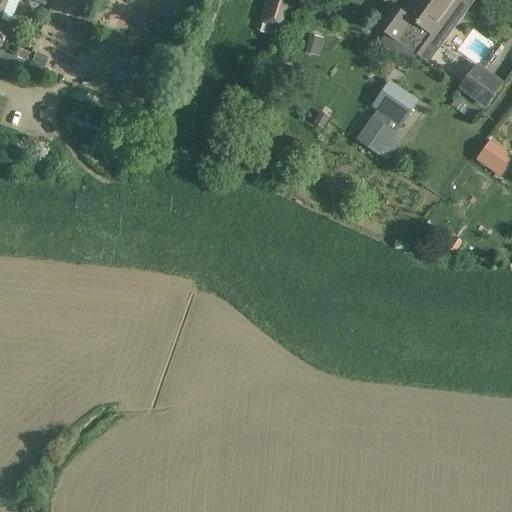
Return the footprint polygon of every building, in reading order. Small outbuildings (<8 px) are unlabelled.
[(47,0),(23,0),(44,9),(47,0)] [(266,0),(259,22),(261,22),(261,25),(285,32),(285,30),(287,31),(296,0),(266,0)] [(414,0),(404,14),(390,3),(373,26),(417,57),(427,44),(433,49),(467,0),(414,0)] [(27,50),(33,37),(21,31),(15,44),(27,50)] [(324,39),(309,36),(305,54),(319,58),(324,39)] [(0,65),(18,73),(23,61),(0,51),(0,65)] [(35,53),(30,64),(44,69),(48,59),(35,53)] [(484,108),(502,81),(478,63),(458,88),(484,108)] [(390,82),(372,108),(400,127),(418,101),(390,82)] [(320,112),(313,124),(323,131),(330,119),(320,112)] [(372,118),(356,141),(386,162),(402,138),(372,118)] [(476,163),(487,170),(501,151),(490,143),(476,163)]
